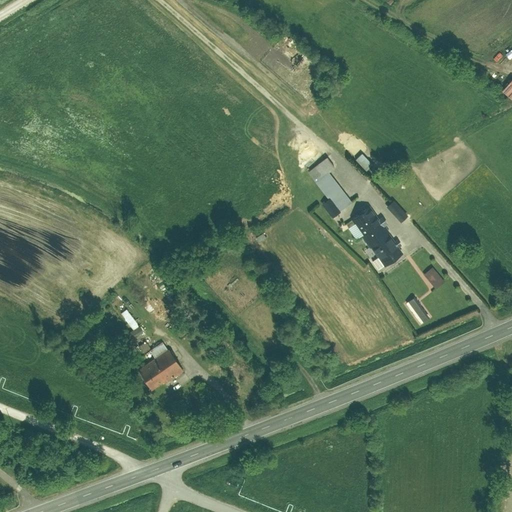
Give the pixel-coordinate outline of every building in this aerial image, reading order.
[(511,80),(503,91),(511,99),(511,80)] [(354,159),(365,170),(372,164),(360,153),(354,159)] [(353,201),(330,172),(336,167),(328,156),(308,171),(330,198),(323,204),(333,217),(353,201)] [(409,215),(394,199),(387,206),(402,222),(409,215)] [(385,265),(404,252),(372,205),(353,218),(385,265)] [(446,280),(433,265),(424,273),(437,287),(446,280)] [(431,316),(415,296),(406,302),(422,323),(431,316)] [(121,335),(124,341),(140,334),(129,309),(122,312),(131,331),(121,335)] [(183,370),(162,340),(150,348),(145,340),(136,346),(146,361),(136,368),(150,389),(163,381),(164,383),(183,370)]
